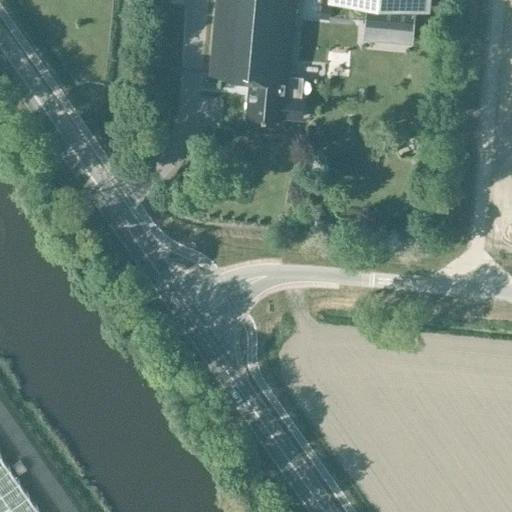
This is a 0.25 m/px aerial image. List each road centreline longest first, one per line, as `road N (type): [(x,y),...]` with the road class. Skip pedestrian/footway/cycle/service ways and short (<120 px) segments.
road 1 (primary): [(191,318),(0,46)]
road 2 (unclassified): [(511,294),(289,274),(249,283),(191,318)]
road 3 (primary): [(322,511),(191,318)]
